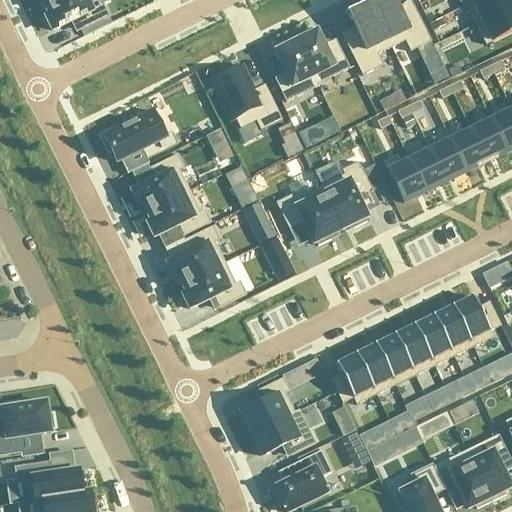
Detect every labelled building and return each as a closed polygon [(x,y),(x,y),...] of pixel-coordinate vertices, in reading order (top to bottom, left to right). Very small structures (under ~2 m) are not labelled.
[(34,0),(35,1),(37,0),(38,0),(43,9),(62,0),(34,0)] [(62,0),(43,9),(48,19),(45,21),(51,34),(74,23),(80,34),(108,20),(102,7),(97,9),(92,0),(62,0)] [(375,0),(377,3),(368,7),(390,51),(404,45),(409,55),(430,45),(412,9),(399,15),(391,0),(375,0)] [(460,0),(465,9),(482,0),(460,0)] [(511,1),(511,0),(482,0),(465,9),(474,28),(511,9),(511,1)] [(356,36),(343,43),(361,79),(382,69),(377,58),(390,51),(368,7),(360,11),(358,8),(345,14),(356,36)] [(511,9),(474,28),(484,47),(511,33),(511,9)] [(297,43),(294,44),(317,90),(318,90),(317,88),(348,72),(338,50),(327,56),(316,33),(312,35),(310,31),(295,39),(297,43)] [(284,77),(273,82),(285,106),(317,90),(294,44),(292,45),(290,41),(275,49),(277,52),(273,54),(284,77)] [(500,64),(489,69),(493,77),(503,71),(500,65),(500,64)] [(482,82),(493,77),(489,69),(478,75),(482,82)] [(240,71),(212,84),(232,123),(234,122),(239,133),(237,134),(243,147),(261,139),(259,135),(282,124),(264,88),(263,89),(252,94),(249,88),(240,71)] [(462,92),(459,85),(459,84),(448,90),(452,97),(462,92)] [(452,97),(448,90),(437,95),(441,102),(452,97)] [(418,104),(407,110),(411,117),(421,112),(418,105),(418,104)] [(411,117),(407,110),(396,115),(400,122),(411,117)] [(511,116),(511,114),(490,124),(506,156),(511,152),(511,116)] [(147,116),(99,140),(112,167),(137,155),(140,160),(171,145),(166,136),(159,140),(147,116)] [(390,127),(387,120),(376,125),(379,133),(390,127)] [(331,121),(298,137),(305,152),(338,135),(331,121)] [(490,124),(470,134),(485,166),(506,156),(490,124)] [(470,134),(449,144),(465,176),(485,166),(470,134)] [(301,153),(295,142),(285,148),(281,149),(287,160),(301,153)] [(449,144),(429,154),(445,186),(465,176),(449,144)] [(429,154),(408,164),(424,196),(445,186),(429,154)] [(138,191),(130,194),(137,208),(140,206),(145,216),(188,194),(178,173),(182,171),(176,158),(148,172),(153,183),(138,191)] [(408,164),(387,174),(403,207),(424,196),(408,164)] [(343,178),(318,191),(339,234),(342,233),(351,228),(352,232),(365,225),(364,222),(366,220),(365,217),(357,201),(371,194),(361,174),(357,166),(341,174),(343,178)] [(373,168),(361,174),(371,194),(383,188),(373,168)] [(291,198),(275,206),(288,234),(303,228),(310,244),(312,247),(315,246),(317,249),(330,243),(328,239),(337,235),(339,234),(318,191),(293,203),(291,198)] [(188,194),(145,216),(150,225),(146,227),(153,240),(167,233),(176,229),(182,240),(210,226),(203,213),(199,216),(188,194)] [(256,208),(244,214),(260,247),(272,240),(256,208)] [(184,257),(166,266),(172,280),(176,278),(180,287),(224,266),(213,245),(218,243),(211,230),(183,244),(189,255),(184,257)] [(276,244),(261,251),(277,284),(292,276),(276,244)] [(224,266),(180,287),(185,297),(182,299),(188,312),(207,303),(212,301),(217,312),(245,298),(239,285),(234,287),(224,266)] [(488,290),(497,286),(491,273),(482,278),(488,290)] [(452,309),(451,309),(472,351),(492,341),(489,334),(500,329),(488,305),(477,311),(472,300),(452,310),(452,309)] [(432,318),(453,360),(472,351),(451,309),(451,310),(433,319),(432,318)] [(413,328),(433,370),(453,360),(432,318),(431,319),(432,320),(414,329),(413,328)] [(394,337),(393,337),(414,379),(433,370),(413,328),(412,328),(413,329),(394,338),(394,337)] [(374,347),(394,389),(414,379),(393,337),(393,338),(393,339),(375,348),(374,347)] [(355,356),(375,398),(394,389),(374,347),(373,347),(374,348),(356,357),(355,356)] [(340,378),(330,384),(341,407),(352,402),(355,408),(375,398),(355,356),(354,357),(354,358),(335,367),(340,378)] [(492,376),(485,380),(491,390),(498,387),(492,376)] [(485,380),(478,383),(483,394),(491,390),(485,380)] [(263,405),(240,416),(250,436),(249,437),(250,438),(298,414),(302,411),(293,392),(288,395),(282,382),(258,394),(263,405)] [(454,395),(446,399),(452,409),(459,406),(454,395)] [(446,399),(439,402),(445,413),(452,409),(446,399)] [(3,429),(0,429),(0,458),(20,456),(18,441),(50,436),(49,432),(53,432),(51,418),(47,418),(45,405),(18,409),(18,405),(4,407),(5,411),(0,412),(3,429)] [(298,414),(250,438),(251,440),(251,439),(261,460),(285,448),(290,459),(314,447),(298,414)] [(415,414),(408,418),(413,429),(420,425),(415,414)] [(420,444),(451,428),(445,416),(415,430),(414,431),(420,444)] [(408,418),(401,421),(406,432),(413,429),(408,418)] [(389,430),(382,433),(388,444),(395,440),(389,430)] [(413,432),(365,455),(372,470),(420,446),(413,432)] [(497,438),(465,454),(490,505),(504,498),(503,495),(510,491),(500,472),(511,467),(497,438)] [(357,440),(342,447),(346,455),(361,448),(357,440)] [(465,454),(433,470),(444,493),(447,499),(457,493),(466,511),(467,511),(474,509),(475,511),(493,511),(490,505),(465,454)] [(276,497),(273,498),(278,510),(282,508),(283,511),(293,511),(326,496),(319,482),(330,476),(319,455),(298,465),(303,476),(273,491),(276,497)] [(49,465),(13,471),(15,484),(25,482),(28,504),(85,495),(82,474),(78,474),(78,473),(50,477),(49,465)] [(413,488),(398,496),(406,511),(437,511),(431,500),(444,493),(433,470),(431,467),(408,478),(413,488)] [(85,495),(28,504),(28,505),(36,504),(37,511),(96,511),(94,495),(90,496),(89,495),(85,495)]
